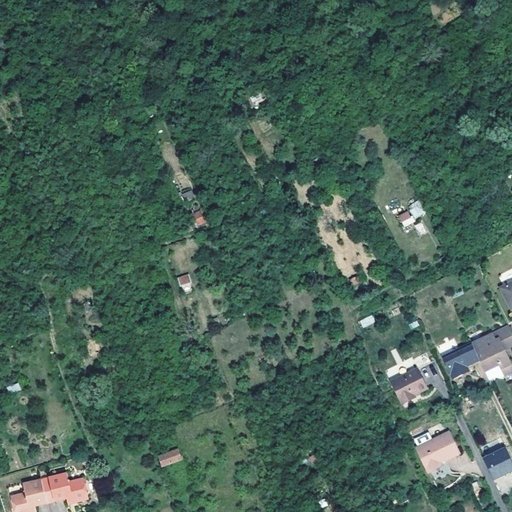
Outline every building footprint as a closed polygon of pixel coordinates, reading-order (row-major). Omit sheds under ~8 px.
[(186,201),(195,198),(191,190),(183,194),(186,201)] [(408,207),(415,219),(426,212),(419,200),(408,207)] [(200,210),(192,213),(198,226),(205,223),(200,210)] [(397,216),(405,227),(415,221),(407,210),(397,216)] [(420,236),(427,232),(421,222),(414,226),(420,236)] [(182,293),(192,291),(189,274),(178,276),(182,293)] [(511,284),(502,289),(511,308),(511,284)] [(363,328),(376,322),(372,315),(359,321),(363,328)] [(511,332),(509,326),(472,344),(480,360),(490,381),(500,377),(503,378),(511,373),(511,364),(505,351),(503,347),(511,342),(511,332)] [(472,344),(471,342),(456,349),(442,357),(452,378),(463,373),(461,369),(466,366),(480,360),(472,344)] [(511,342),(503,347),(505,351),(511,347),(511,342)] [(442,357),(456,349),(450,343),(438,349),(442,357)] [(418,369),(392,381),(402,404),(414,398),(414,396),(427,390),(418,369)] [(10,393),(21,389),(18,383),(7,387),(10,393)] [(449,433),(417,449),(429,474),(439,468),(438,465),(441,464),(459,455),(449,433)] [(153,450),(160,469),(185,459),(178,439),(153,450)] [(496,455),(484,461),(493,480),(511,470),(511,460),(506,448),(495,454),(496,455)] [(67,475),(49,480),(55,502),(67,499),(69,505),(89,500),(84,480),(69,484),(67,475)] [(55,502),(49,480),(42,482),(46,505),(55,502)] [(46,505),(42,482),(24,486),(26,495),(12,498),(15,511),(37,511),(36,507),(46,505)]
